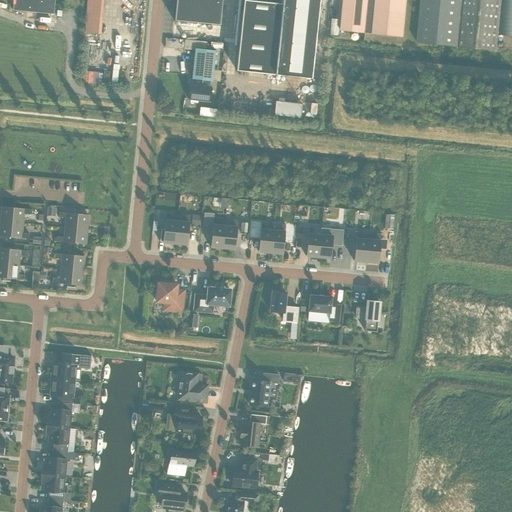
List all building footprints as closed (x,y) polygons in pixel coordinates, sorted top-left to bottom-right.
[(54,0),(13,0),(13,10),(53,14),(54,0)] [(87,0),(84,33),(97,34),(100,0),(87,0)] [(219,25),(221,0),(176,0),(174,21),(219,25)] [(244,0),(237,71),(313,79),(321,0),(280,0),(280,4),(244,0)] [(369,34),(371,0),(343,0),(341,31),(369,34)] [(371,0),(369,34),(403,37),(406,0),(371,0)] [(457,47),(461,0),(421,0),(417,43),(457,47)] [(461,0),(457,47),(496,51),(501,0),(461,0)] [(190,85),(189,100),(210,102),(212,87),(210,87),(210,81),(213,81),(215,51),(195,49),(192,79),(202,80),(201,86),(190,85)] [(93,82),(93,70),(79,69),(79,81),(93,82)] [(300,118),(302,104),(276,101),(274,115),(300,118)] [(313,113),(314,101),(307,101),(305,112),(313,113)] [(31,210),(2,207),(1,221),(22,223),(23,214),(31,215),(31,210)] [(58,217),(66,218),(65,228),(87,230),(88,215),(59,212),(58,217)] [(160,233),(160,242),(173,243),(175,222),(170,221),(171,214),(165,213),(165,214),(165,215),(165,217),(165,218),(165,219),(165,220),(163,234),(161,234),(161,233),(160,233)] [(210,247),(223,248),(225,227),(218,226),(218,218),(214,218),(214,214),(204,213),(203,225),(212,226),(211,245),(210,245),(210,247)] [(184,223),(175,222),(173,243),(187,244),(190,215),(185,215),(184,223)] [(192,215),(191,225),(200,225),(201,216),(198,215),(192,215)] [(384,229),(392,229),(394,215),(385,215),(384,229)] [(233,219),(232,227),(225,227),(223,248),(235,249),(238,220),(233,219)] [(21,233),(22,223),(1,221),(0,231),(0,236),(29,239),(29,234),(21,233)] [(258,251),(270,252),(273,231),(265,230),(266,223),(261,222),(258,250),(258,251)] [(286,225),(281,224),(280,232),(273,231),(270,252),(283,254),(286,225)] [(305,256),(318,257),(320,236),(313,235),(314,227),(309,227),(306,255),(305,254),(305,256)] [(85,244),(87,230),(65,228),(64,237),(57,236),(56,241),(85,244)] [(328,229),(328,236),(320,236),(318,257),(331,258),(333,229),(328,229)] [(353,259),(353,260),(366,261),(368,240),(361,240),(362,232),(357,231),(354,259),(353,259)] [(296,233),(296,241),(303,241),(304,233),(301,233),(296,233)] [(376,233),(375,241),(368,240),(366,261),(378,263),(381,234),(376,233)] [(0,248),(0,263),(18,265),(19,255),(27,256),(27,251),(0,248)] [(33,249),(31,266),(38,267),(40,250),(33,249)] [(54,258),(62,259),(61,269),(83,271),(84,256),(55,253),(54,258)] [(17,274),(18,265),(0,263),(0,277),(3,278),(2,280),(2,281),(10,282),(10,281),(9,281),(10,279),(25,280),(25,275),(17,274)] [(81,285),(83,271),(61,269),(60,278),(53,278),(52,283),(67,284),(67,287),(66,287),(74,288),(74,287),(74,285),(81,285)] [(177,285),(158,283),(156,302),(165,303),(164,310),(182,312),(184,292),(176,291),(177,285)] [(216,289),(208,288),(207,296),(195,295),(194,311),(212,313),(213,304),(228,306),(230,290),(222,289),(222,287),(216,287),(216,289)] [(284,307),(286,293),(272,292),(270,311),(283,313),(282,321),(296,323),(298,308),(284,307)] [(308,311),(307,319),(329,321),(339,322),(340,305),(331,304),(331,298),(310,295),(308,311)] [(367,301),(367,307),(356,306),(356,313),(366,314),(364,331),(376,332),(379,302),(367,301)] [(188,314),(186,327),(189,327),(196,328),(197,315),(194,314),(188,314)] [(0,381),(11,383),(12,373),(12,368),(13,368),(13,367),(12,367),(13,358),(3,357),(4,347),(0,346),(0,381)] [(50,374),(50,377),(74,379),(75,368),(80,369),(80,368),(90,369),(91,360),(92,360),(92,357),(63,354),(62,362),(53,362),(52,374),(50,374)] [(178,389),(179,389),(178,399),(205,402),(204,402),(205,402),(206,391),(205,391),(206,386),(208,387),(208,386),(201,385),(202,374),(181,372),(180,382),(179,382),(178,389)] [(250,396),(249,405),(267,407),(269,383),(278,383),(279,375),(263,373),(262,381),(252,380),(251,389),(250,389),(249,395),(250,396)] [(283,374),(283,382),(291,383),(292,375),(290,375),(283,374)] [(49,395),(57,395),(56,402),(72,404),(74,379),(50,377),(49,382),(51,382),(49,395)] [(3,396),(4,389),(0,388),(0,420),(7,421),(9,396),(3,396)] [(71,404),(72,404),(56,402),(56,410),(50,409),(50,416),(47,416),(46,425),(69,428),(71,404)] [(163,414),(163,405),(151,404),(150,413),(163,414)] [(169,414),(168,430),(176,431),(200,434),(202,417),(194,417),(195,410),(174,407),(173,411),(173,415),(169,414)] [(250,414),(249,422),(243,422),(242,430),(241,429),(241,431),(242,431),(242,436),(240,436),(240,437),(242,437),(241,445),(257,447),(260,424),(265,424),(266,416),(250,414)] [(66,452),(69,428),(46,425),(45,435),(48,435),(47,442),(52,442),(51,450),(66,452)] [(172,448),(170,465),(174,465),(172,475),(184,476),(185,466),(193,467),(195,452),(197,452),(197,451),(172,448)] [(44,464),(42,464),(41,474),(63,476),(66,452),(51,450),(50,458),(45,458),(44,464)] [(260,453),(260,461),(268,461),(269,454),(260,453)] [(268,461),(268,463),(278,464),(279,455),(269,454),(268,461)] [(234,469),(232,486),(256,488),(257,472),(255,471),(256,460),(242,458),(242,466),(243,466),(242,470),(234,469)] [(61,500),(63,476),(41,474),(40,483),(42,483),(42,490),(47,491),(46,499),(61,500)] [(185,510),(187,494),(179,493),(180,486),(159,484),(157,496),(162,497),(161,507),(185,510)] [(258,495),(258,494),(237,492),(236,501),(258,503),(258,501),(258,495)] [(59,511),(61,500),(46,499),(45,507),(40,506),(39,511),(59,511)] [(227,502),(226,511),(243,511),(244,504),(243,504),(240,503),(227,502)]
